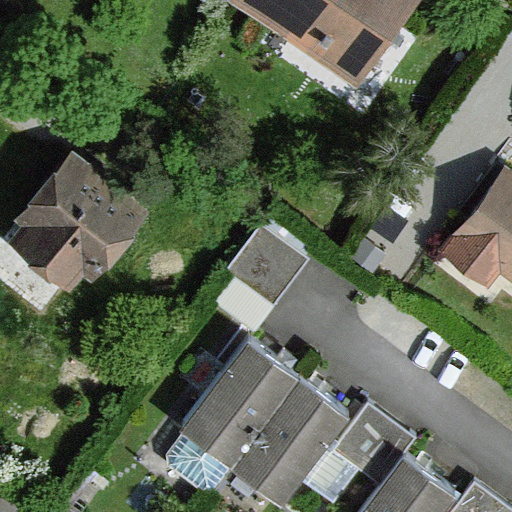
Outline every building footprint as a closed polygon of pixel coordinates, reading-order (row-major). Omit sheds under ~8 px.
[(240,0),(358,82),(415,0),(240,0)] [(155,220),(71,153),(24,212),(108,279),(155,220)] [(511,169),(510,168),(461,245),(511,277),(511,169)] [(230,273),(272,304),(306,258),(264,228),(230,273)] [(364,410),(250,327),(181,421),(292,502),(331,448),(386,488),(367,511),(511,511),(511,507),(479,484),(471,495),(411,452),(424,434),(373,397),(364,410)]
